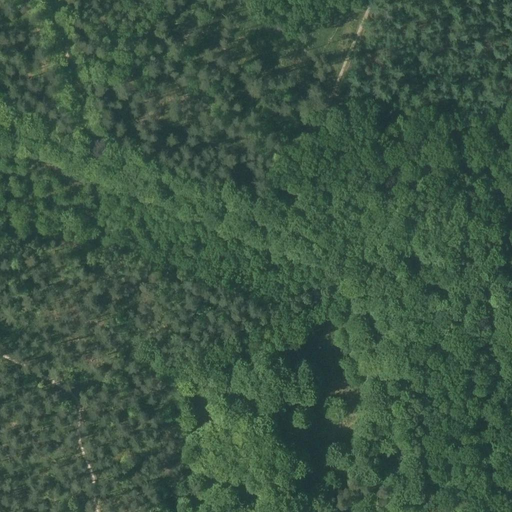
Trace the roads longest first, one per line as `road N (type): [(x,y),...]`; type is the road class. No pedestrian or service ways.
road 1 (track): [(366,253),(89,152)]
road 2 (track): [(511,307),(366,253)]
